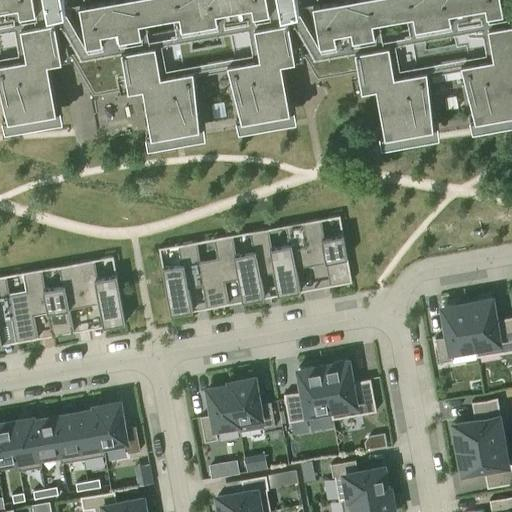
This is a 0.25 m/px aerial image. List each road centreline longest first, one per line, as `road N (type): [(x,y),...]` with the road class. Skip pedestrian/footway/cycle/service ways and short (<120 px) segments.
road 1 (residential): [(155,354),(390,314)]
road 2 (residential): [(390,314),(430,511)]
road 3 (residential): [(182,511),(155,354)]
road 4 (residential): [(0,380),(155,354)]
road 5 (residential): [(390,314),(419,274),(511,257)]
